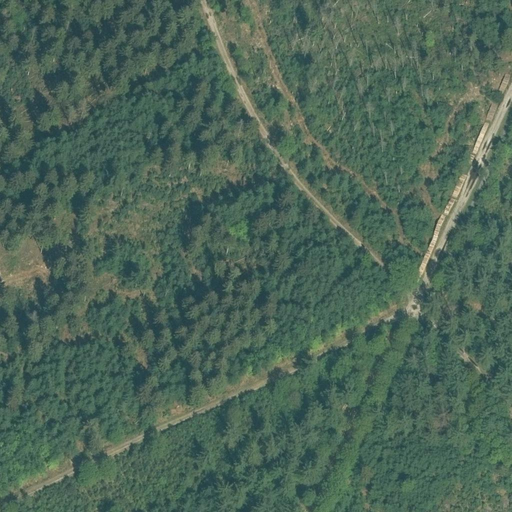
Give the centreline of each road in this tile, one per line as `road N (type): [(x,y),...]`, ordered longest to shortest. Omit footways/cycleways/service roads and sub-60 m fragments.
road 1 (track): [(407,315),(0,505)]
road 2 (track): [(199,0),(273,151),(414,301)]
road 3 (track): [(313,511),(407,315)]
road 4 (track): [(511,417),(421,318)]
